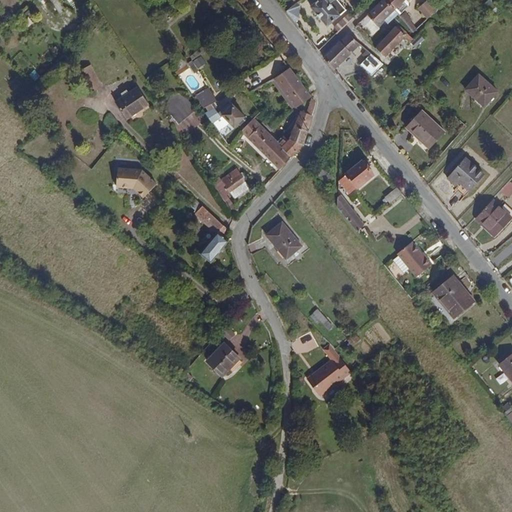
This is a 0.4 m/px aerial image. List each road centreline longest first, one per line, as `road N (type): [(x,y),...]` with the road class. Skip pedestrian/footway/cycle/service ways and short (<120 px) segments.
road 1 (residential): [(275,511),(287,363),(239,237),(312,148),(334,83)]
road 2 (residential): [(334,83),(511,302)]
